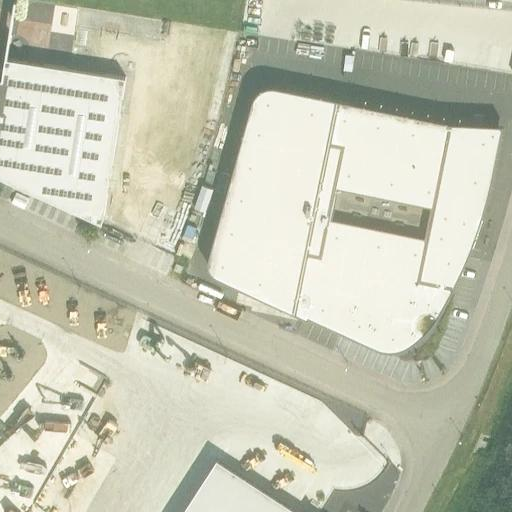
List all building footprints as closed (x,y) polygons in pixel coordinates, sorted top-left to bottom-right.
[(114,36),(127,36),(128,27),(135,27),(135,19),(115,18),(114,36)] [(0,176),(103,223),(126,77),(6,58),(3,80),(0,78),(0,176)] [(309,318),(310,316),(378,347),(380,348),(385,349),(388,350),(391,350),(394,350),(398,350),(402,349),(407,347),(409,346),(412,344),(415,342),(419,339),(439,316),(455,287),(467,260),(473,245),(484,215),(490,191),(498,152),(504,125),(452,122),(276,86),(273,86),(271,86),(270,86),(267,87),(264,88),(262,89),(261,90),(259,92),(257,94),(255,97),(254,98),(253,101),(210,258),(209,259),(209,261),(209,262),(209,264),(209,265),(210,267),(210,268),(211,270),(212,271),(213,272),(214,274),(215,275),(217,277),(219,277),(309,318)] [(184,381),(200,387),(209,364),(192,358),(184,381)] [(300,511),(218,458),(183,511),(300,511)] [(72,511),(67,507),(62,511),(42,511),(30,501),(24,509),(27,511),(72,511)]
